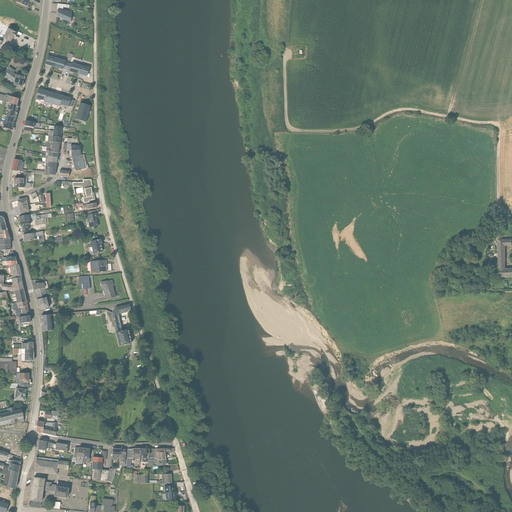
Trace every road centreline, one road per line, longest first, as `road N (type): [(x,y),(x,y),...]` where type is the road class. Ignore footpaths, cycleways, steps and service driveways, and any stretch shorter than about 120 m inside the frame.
road 1 (track): [(511,213),(499,202),(494,123),(400,109),(357,128),(295,130),(286,122),(287,55)]
road 2 (unclassified): [(30,436),(175,444),(195,511)]
road 3 (tertiary): [(46,0),(5,202)]
road 4 (tertiary): [(34,312),(39,365),(30,436)]
